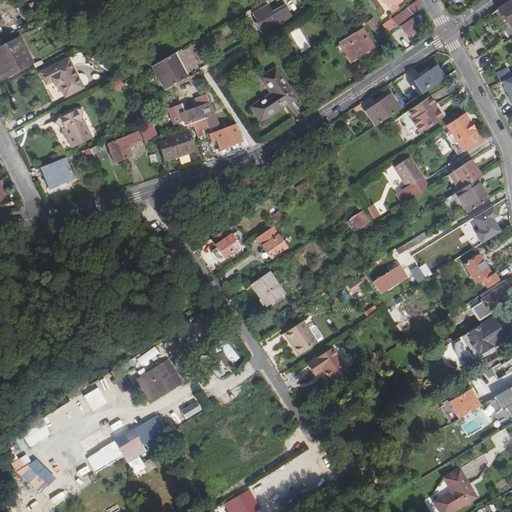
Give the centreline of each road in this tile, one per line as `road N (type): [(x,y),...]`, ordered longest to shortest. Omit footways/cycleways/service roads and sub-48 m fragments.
road 1 (residential): [(448,33),(258,155),(137,196),(37,217)]
road 2 (track): [(313,0),(205,71),(258,155)]
road 3 (residential): [(511,167),(448,33)]
